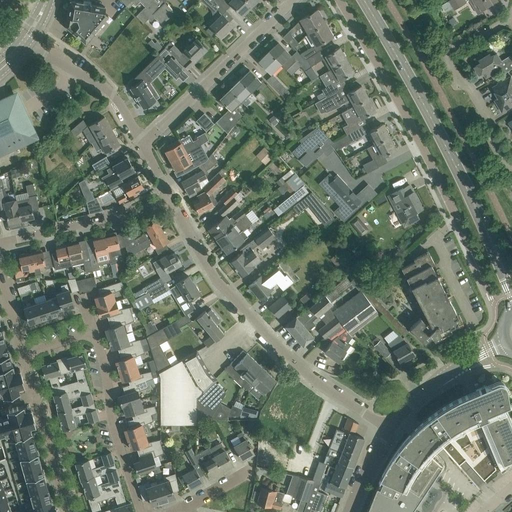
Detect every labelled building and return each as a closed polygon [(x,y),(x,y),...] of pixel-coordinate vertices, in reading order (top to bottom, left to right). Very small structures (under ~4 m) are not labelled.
[(161,0),(158,3),(154,0),(152,0),(146,7),(145,7),(136,16),(143,23),(148,19),(151,21),(155,17),(161,23),(173,11),(172,10),(172,9),(168,5),(167,5),(165,2),(164,3),(161,0)] [(223,7),(216,0),(199,0),(208,7),(211,4),(218,12),(207,23),(212,28),(207,32),(211,36),(215,31),(220,37),(226,31),(225,31),(232,25),(219,11),(223,7)] [(242,15),(251,6),(245,0),(231,0),(230,2),(242,15)] [(474,8),(475,7),(478,14),(484,11),(483,10),(493,4),(493,5),(499,2),(497,0),(449,0),(455,10),(470,1),(474,8)] [(90,4),(91,2),(84,1),(83,3),(70,1),(67,20),(71,21),(73,20),(75,26),(73,27),(70,30),(85,43),(94,32),(96,34),(100,28),(99,27),(108,15),(104,12),(105,7),(90,4)] [(308,32),(325,23),(317,10),(301,19),(283,37),(290,44),(293,48),(298,42),(292,36),(298,29),(304,26),(308,32)] [(316,45),(324,41),(332,36),(325,23),(308,32),(316,45)] [(207,49),(200,42),(197,39),(182,54),(174,45),(173,45),(170,42),(165,46),(169,50),(180,61),(184,57),(191,64),(207,49)] [(157,41),(151,47),(157,52),(162,47),(157,41)] [(292,56),(286,50),(279,43),(275,46),(275,45),(268,51),(281,64),(287,58),(291,63),(295,59),(305,70),(311,66),(306,59),(305,60),(300,55),(297,51),(292,56)] [(317,52),(316,52),(313,46),(300,55),(305,60),(306,59),(317,52)] [(329,70),(346,60),(339,47),(326,55),(322,48),(316,52),(317,52),(306,59),(311,66),(317,76),(319,75),(313,65),(323,59),(329,70)] [(511,57),(511,55),(502,61),(497,53),(495,54),(492,49),(475,59),(478,64),(474,66),(480,75),(487,70),(490,76),(502,69),(504,73),(511,68),(511,57)] [(271,74),(281,64),(268,51),(262,57),(263,58),(260,62),(271,74)] [(143,109),(156,100),(145,82),(155,71),(152,68),(163,58),(158,54),(135,77),(140,81),(130,88),(140,104),(143,109)] [(176,73),(182,68),(171,56),(165,62),(176,73)] [(336,82),(343,78),(354,72),(346,60),(329,70),(327,71),(331,79),(334,77),(336,82)] [(262,82),(256,77),(249,70),(239,79),(252,92),(262,82)] [(267,80),(284,98),(290,93),(273,75),(272,75),(267,80)] [(503,112),(511,106),(511,78),(511,77),(502,82),(501,81),(498,84),(493,88),(499,98),(495,100),(503,112)] [(242,101),(252,92),(239,79),(230,89),(242,101)] [(337,90),(333,83),(319,91),(320,93),(317,96),(319,100),(337,90)] [(354,106),(368,98),(361,85),(341,97),(337,90),(319,100),(315,103),(321,113),(326,111),(326,112),(341,106),(340,105),(344,103),(345,104),(350,101),(349,100),(351,99),(354,106)] [(235,108),(242,101),(230,89),(220,98),(230,109),(223,116),(223,115),(222,116),(234,127),(242,116),(239,112),(235,108)] [(256,96),(261,102),(265,98),(260,92),(256,96)] [(34,135),(16,96),(16,95),(15,95),(0,101),(0,152),(34,137),(34,136),(34,135)] [(257,105),(261,102),(256,96),(252,100),(257,105)] [(361,118),(375,110),(368,98),(354,106),(341,113),(348,124),(343,127),(347,135),(358,129),(354,122),(361,118)] [(204,113),(196,121),(204,129),(212,121),(204,113)] [(274,123),(280,117),(277,113),(271,119),(274,123)] [(91,142),(112,130),(104,117),(88,126),(83,120),(71,130),(76,136),(83,130),(91,142)] [(375,144),(389,137),(382,124),(368,132),(375,144)] [(318,126),(295,142),(304,152),(305,151),(306,153),(300,158),(306,166),(323,151),(320,148),(330,139),(318,126)] [(332,142),(335,150),(362,136),(358,129),(347,135),(332,142)] [(115,151),(113,147),(119,143),(112,130),(91,142),(91,143),(91,142),(96,150),(102,147),(105,151),(107,155),(115,151)] [(179,139),(167,146),(169,149),(165,151),(171,161),(205,143),(205,142),(208,140),(205,132),(204,133),(197,137),(198,139),(193,142),(190,135),(180,140),(179,139)] [(373,153),(374,154),(377,159),(396,149),(389,137),(375,144),(378,151),(373,153)] [(189,158),(201,152),(204,150),(203,149),(207,147),(205,143),(171,161),(176,170),(182,167),(185,172),(192,169),(198,165),(195,160),(191,162),(189,158)] [(264,147),(259,152),(268,162),(274,156),(264,147)] [(199,191),(197,187),(200,185),(198,180),(206,176),(205,175),(208,174),(207,170),(210,169),(218,162),(212,153),(206,161),(198,165),(192,169),(194,174),(181,181),(190,196),(196,193),(199,191)] [(96,171),(96,170),(109,163),(106,156),(92,165),(96,171)] [(120,178),(134,170),(127,158),(114,165),(117,171),(110,175),(108,173),(101,177),(106,186),(107,185),(110,191),(114,188),(123,183),(120,178)] [(367,172),(367,173),(378,167),(374,159),(363,165),(364,167),(361,168),(364,174),(367,172)] [(289,179),(295,173),(290,168),(288,169),(290,171),(282,177),(276,182),(280,186),(283,183),(289,179)] [(81,187),(100,176),(96,170),(96,171),(88,176),(78,182),(81,187)] [(332,171),(328,175),(341,190),(335,195),(342,203),(337,209),(346,218),(370,197),(363,190),(358,194),(340,173),(337,176),(332,171)] [(199,214),(208,209),(214,206),(217,203),(212,193),(217,189),(216,189),(226,180),(218,172),(199,191),(196,193),(197,195),(199,198),(192,202),(199,214)] [(11,173),(0,174),(0,181),(1,187),(13,185),(11,173)] [(116,197),(120,203),(137,194),(136,191),(144,187),(138,176),(123,184),(126,191),(116,197)] [(291,192),(296,188),(289,179),(283,183),(291,192)] [(33,183),(26,185),(29,199),(17,202),(21,220),(34,217),(32,210),(39,208),(33,183)] [(303,185),(292,194),(297,201),(308,192),(303,185)] [(226,204),(234,197),(238,193),(232,187),(220,198),(226,204)] [(9,195),(3,196),(1,188),(0,188),(0,208),(5,207),(8,223),(21,220),(17,202),(16,199),(10,201),(9,195)] [(403,227),(410,223),(419,219),(415,211),(422,208),(413,191),(406,195),(403,188),(387,196),(403,227)] [(384,194),(375,199),(378,204),(387,199),(384,194)] [(234,197),(226,204),(218,211),(224,217),(239,203),(234,197)] [(285,210),(290,205),(285,200),(280,205),(285,210)] [(216,238),(246,215),(242,209),(229,219),(226,216),(209,230),(216,238)] [(243,231),(252,223),(246,215),(216,238),(222,246),(243,230),(243,231)] [(359,215),(350,221),(361,235),(369,229),(359,215)] [(127,249),(163,230),(157,219),(145,226),(148,232),(135,239),(130,231),(123,233),(125,243),(127,250),(127,249)] [(277,238),(275,236),(275,235),(268,227),(252,239),(253,240),(240,250),(241,252),(229,261),(241,277),(255,266),(254,265),(261,259),(252,249),(258,244),(262,249),(277,238)] [(157,247),(165,243),(169,241),(163,230),(127,249),(129,256),(149,245),(148,244),(153,241),(157,247)] [(243,230),(222,246),(227,253),(244,240),(248,237),(243,231),(243,230)] [(111,264),(116,263),(115,255),(121,254),(116,232),(110,234),(110,236),(104,237),(107,250),(110,261),(111,264)] [(110,261),(107,250),(104,237),(93,240),(94,246),(87,247),(94,276),(101,275),(98,263),(110,261)] [(94,276),(87,247),(81,249),(79,243),(67,246),(70,259),(72,264),(72,266),(77,264),(76,257),(82,256),(85,272),(89,271),(90,277),(94,276)] [(59,261),(70,259),(67,246),(56,248),(59,261)] [(52,267),(52,266),(50,256),(44,258),(42,251),(30,254),(34,270),(34,272),(35,272),(36,278),(42,277),(39,266),(45,265),(46,268),(52,267)] [(351,257),(346,261),(368,285),(386,269),(378,260),(371,266),(367,262),(357,251),(351,257)] [(167,272),(172,269),(181,264),(175,252),(168,256),(167,255),(153,262),(157,268),(159,267),(162,273),(167,271),(167,272)] [(343,273),(346,277),(352,272),(350,270),(351,268),(346,262),(338,253),(331,259),(343,273)] [(415,261),(401,268),(406,278),(408,282),(428,320),(426,323),(421,318),(410,328),(425,343),(435,333),(437,337),(441,335),(441,336),(452,331),(450,327),(456,324),(458,323),(455,317),(458,316),(431,265),(434,263),(430,255),(427,257),(425,253),(414,259),(415,261)] [(34,270),(30,254),(19,257),(20,263),(13,264),(15,276),(17,283),(24,281),(23,274),(22,270),(28,269),(29,271),(34,270)] [(262,275),(248,286),(260,300),(273,289),(271,286),(276,282),(283,290),(293,282),(284,271),(285,270),(279,262),(273,266),(274,268),(263,276),(262,275)] [(367,286),(361,291),(371,303),(375,307),(404,336),(409,332),(372,295),(372,290),(392,272),(388,267),(386,269),(368,285),(367,286)] [(177,284),(169,289),(173,294),(181,290),(187,300),(190,298),(199,293),(189,276),(180,281),(177,283),(177,284)] [(145,287),(133,293),(136,299),(164,283),(161,277),(145,286),(145,287)] [(296,316),(285,326),(303,346),(310,339),(314,337),(308,330),(309,328),(310,329),(315,324),(313,321),(325,311),(329,307),(333,304),(331,302),(336,298),(341,294),(340,294),(352,284),(346,277),(335,285),(324,294),(310,307),(299,314),(296,316)] [(68,279),(72,292),(79,290),(75,278),(68,279)] [(101,296),(95,297),(98,307),(97,307),(115,301),(113,293),(125,288),(121,281),(98,289),(101,296)] [(35,282),(26,285),(28,291),(37,288),(35,282)] [(132,301),(131,302),(136,311),(154,302),(152,299),(168,290),(164,283),(136,299),(132,301)] [(26,285),(17,288),(20,294),(28,291),(26,285)] [(69,289),(57,293),(58,296),(62,310),(63,309),(74,306),(69,289)] [(320,329),(319,330),(325,338),(346,321),(371,303),(361,291),(361,290),(361,291),(339,307),(337,308),(333,312),(329,307),(325,311),(332,319),(320,329)] [(278,317),(292,305),(283,295),(269,307),(278,317)] [(58,296),(47,300),(52,316),(64,312),(63,309),(62,310),(58,296)] [(47,300),(36,304),(41,320),(52,316),(47,300)] [(115,301),(97,307),(100,317),(107,315),(109,321),(132,314),(130,307),(118,310),(115,301)] [(330,343),(324,351),(339,362),(345,353),(346,351),(350,346),(348,344),(347,343),(352,337),(351,335),(379,313),(375,307),(371,303),(346,321),(325,338),(331,342),(330,343)] [(26,319),(28,318),(29,324),(41,320),(36,304),(24,307),(26,312),(24,313),(26,319)] [(203,342),(204,343),(208,347),(224,334),(216,324),(221,321),(211,309),(207,312),(205,311),(196,318),(211,335),(203,342)] [(111,328),(105,330),(108,339),(126,333),(123,325),(134,320),(132,314),(109,321),(111,328)] [(147,336),(147,337),(149,344),(151,349),(159,372),(172,365),(160,344),(182,332),(180,327),(191,321),(187,314),(175,320),(156,331),(147,336)] [(150,321),(143,325),(146,329),(147,337),(147,336),(156,331),(152,324),(150,321)] [(393,330),(385,336),(389,341),(398,335),(393,330)] [(126,333),(108,339),(112,348),(117,347),(119,353),(149,344),(147,337),(140,339),(129,342),(126,333)] [(407,343),(400,336),(399,335),(388,343),(394,350),(396,353),(400,362),(414,354),(407,343)] [(391,352),(379,340),(376,337),(371,342),(385,357),(391,352)] [(9,354),(6,344),(0,346),(0,357),(9,355),(9,354)] [(122,360),(116,362),(119,371),(136,365),(134,357),(145,352),(144,351),(151,349),(149,344),(119,353),(122,360)] [(246,353),(243,350),(224,370),(232,377),(234,379),(254,359),(247,353),(246,353)] [(159,372),(160,377),(160,424),(173,424),(179,424),(196,424),(196,417),(197,397),(215,379),(209,373),(210,372),(208,368),(207,369),(197,351),(195,352),(186,357),(172,365),(159,372)] [(88,385),(83,367),(86,366),(83,354),(67,358),(70,366),(64,367),(66,372),(75,370),(78,381),(69,383),(71,390),(88,386),(88,385)] [(12,365),(9,355),(0,357),(0,367),(0,368),(12,365)] [(248,380),(254,374),(253,372),(258,366),(259,364),(254,359),(234,379),(241,387),(243,385),(248,380)] [(59,369),(57,361),(42,365),(45,378),(49,377),(54,395),(53,395),(54,395),(71,390),(69,383),(60,386),(57,375),(66,372),(64,367),(59,369)] [(249,391),(267,372),(259,364),(258,366),(253,372),(254,374),(248,380),(243,385),(249,391)] [(0,397),(2,397),(3,397),(5,396),(5,397),(14,394),(20,392),(25,390),(24,386),(23,382),(21,372),(20,372),(20,369),(14,370),(13,365),(12,365),(0,368),(0,367),(0,397)] [(136,365),(119,371),(122,381),(128,379),(130,385),(146,380),(146,381),(153,378),(151,371),(139,374),(136,365)] [(263,394),(269,388),(275,381),(271,377),(272,377),(267,372),(249,391),(249,392),(249,391),(254,395),(258,399),(263,394)] [(197,397),(196,417),(209,420),(210,420),(211,418),(219,405),(220,403),(226,392),(221,387),(214,381),(216,379),(215,379),(197,397)] [(119,398),(117,399),(119,405),(121,405),(122,406),(140,400),(137,391),(148,387),(146,381),(146,380),(130,385),(123,387),(125,394),(119,396),(119,398)] [(509,403),(506,388),(506,387),(506,386),(505,385),(505,384),(504,383),(503,382),(502,382),(501,381),(499,381),(498,381),(497,381),(476,390),(470,392),(467,394),(460,397),(453,400),(445,405),(437,409),(435,411),(431,414),(428,416),(425,418),(422,421),(419,424),(415,428),(411,432),(409,434),(406,438),(404,440),(400,445),(397,450),(393,455),(390,460),(387,464),(386,466),(384,470),(381,476),(380,479),(379,482),(366,511),(415,511),(413,510),(443,465),(430,454),(439,444),(479,489),(480,489),(459,465),(465,460),(486,483),(487,483),(484,481),(496,470),(495,466),(498,465),(501,471),(510,465),(507,461),(511,459),(511,422),(507,410),(505,411),(503,406),(509,403)] [(93,402),(91,396),(91,393),(88,386),(71,390),(54,395),(58,412),(71,409),(71,408),(68,399),(81,396),(84,404),(93,402)] [(158,395),(151,397),(153,403),(160,401),(158,395)] [(140,400),(122,406),(123,406),(126,415),(131,413),(133,419),(134,420),(151,414),(152,414),(157,413),(154,405),(143,408),(140,400)] [(89,422),(98,419),(96,410),(93,402),(84,404),(71,408),(71,409),(58,412),(63,429),(75,426),(73,416),(86,412),(89,422)] [(0,511),(57,511),(57,510),(56,510),(55,504),(52,505),(51,500),(48,489),(47,489),(43,475),(44,474),(38,453),(37,453),(31,433),(32,433),(31,427),(36,426),(35,423),(35,422),(32,412),(31,408),(30,408),(29,404),(24,406),(24,405),(18,407),(9,409),(6,410),(6,411),(1,412),(2,416),(0,416),(0,511)] [(242,410),(242,409),(233,405),(231,409),(230,408),(228,415),(228,417),(239,416),(242,410)] [(239,416),(239,417),(256,417),(258,412),(243,408),(242,408),(242,409),(242,410),(239,416)] [(130,428),(124,430),(128,439),(145,434),(151,432),(147,423),(153,421),(151,414),(134,420),(133,419),(128,421),(130,428)] [(359,424),(351,419),(348,418),(343,431),(336,428),(329,447),(320,443),(314,459),(326,464),(327,462),(330,455),(339,458),(338,460),(353,466),(364,438),(354,435),(359,424)] [(248,420),(248,433),(257,434),(258,420),(248,420)] [(254,453),(249,444),(246,439),(242,432),(238,434),(242,442),(234,446),(237,451),(242,460),(254,453)] [(145,434),(128,439),(131,449),(136,447),(138,454),(161,446),(161,445),(160,443),(160,439),(148,442),(145,434)] [(140,460),(134,462),(137,472),(156,466),(153,458),(164,453),(163,452),(170,449),(168,443),(161,445),(161,446),(138,454),(140,457),(139,457),(140,460)] [(233,465),(228,456),(225,450),(221,443),(216,445),(220,453),(214,456),(222,471),(233,465)] [(214,456),(209,447),(195,455),(200,464),(203,462),(207,468),(211,477),(222,471),(214,456)] [(185,451),(193,465),(198,462),(190,448),(185,451)] [(88,460),(75,464),(80,478),(81,481),(94,476),(94,477),(107,473),(116,470),(116,469),(114,462),(114,461),(113,458),(111,453),(111,452),(104,454),(102,455),(103,461),(105,464),(91,469),(88,460)] [(350,472),(353,466),(338,460),(339,458),(330,455),(327,462),(332,463),(332,461),(337,463),(335,468),(342,471),(343,469),(350,472)] [(188,471),(184,464),(178,467),(183,474),(179,477),(178,476),(185,489),(185,488),(189,486),(190,489),(203,482),(198,473),(195,468),(188,471)] [(342,471),(335,468),(329,466),(326,474),(330,476),(324,490),(341,497),(350,472),(343,469),(342,471)] [(94,476),(81,481),(82,481),(85,492),(86,495),(87,497),(104,491),(121,486),(119,479),(119,478),(118,475),(116,470),(107,473),(108,478),(109,481),(97,485),(94,477),(94,476)] [(164,481),(158,483),(163,501),(175,498),(174,494),(170,481),(176,479),(175,473),(163,477),(164,481)] [(299,477),(292,475),(286,493),(308,501),(315,481),(299,477)] [(309,511),(311,510),(317,491),(320,482),(315,481),(308,501),(303,511),(309,511)] [(149,482),(138,485),(143,501),(150,499),(152,505),(157,503),(157,505),(163,503),(163,502),(163,501),(158,483),(151,486),(149,482)] [(121,486),(104,491),(107,499),(115,496),(119,507),(115,508),(110,509),(110,511),(133,511),(130,503),(127,504),(121,486)] [(284,493),(271,489),(261,487),(257,504),(271,507),(280,509),(282,502),(284,493)] [(104,491),(87,497),(88,497),(92,511),(110,511),(110,509),(105,511),(101,511),(98,501),(107,499),(104,491)] [(317,491),(311,510),(317,511),(321,511),(327,495),(317,491)]
